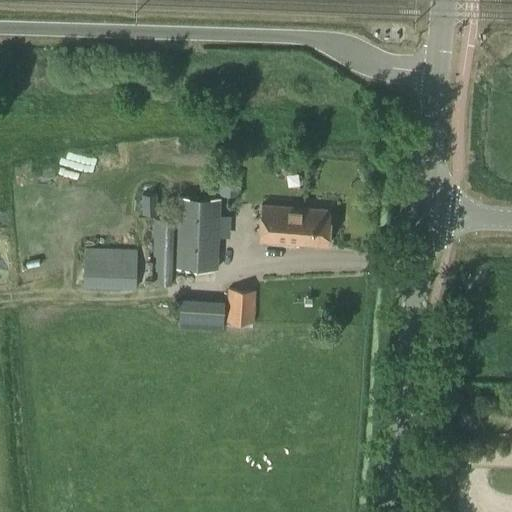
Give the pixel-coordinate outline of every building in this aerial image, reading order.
[(237,198),(239,174),(216,172),(215,195),(237,198)] [(141,214),(157,213),(156,193),(141,193),(141,214)] [(216,269),(220,198),(178,196),(174,267),(216,269)] [(327,246),(330,209),(261,204),(257,240),(327,246)] [(172,285),(174,219),(153,218),(151,284),(172,285)] [(136,289),(136,249),(84,246),(82,287),(136,289)] [(254,300),(254,289),(227,288),(225,321),(252,322),(253,311),(261,322),(274,322),(283,314),(283,302),(275,292),(264,292),(254,300)] [(222,321),(223,301),(184,298),(182,319),(222,321)]
